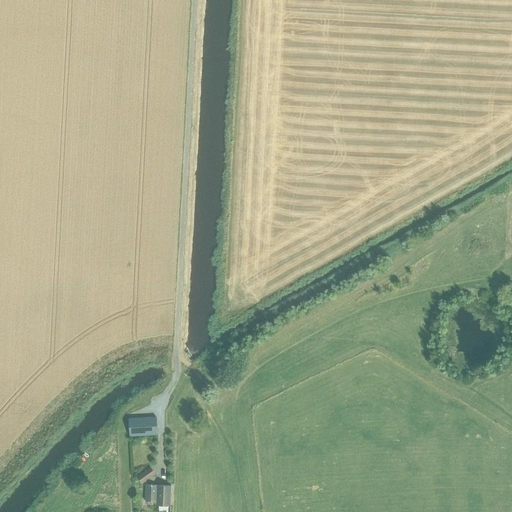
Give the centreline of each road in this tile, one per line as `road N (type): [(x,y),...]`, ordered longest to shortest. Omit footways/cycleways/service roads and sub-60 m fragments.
road 1 (unclassified): [(160,477),(160,413),(181,368),(195,0)]
road 2 (track): [(511,276),(432,286),(364,308),(258,362),(238,382)]
road 3 (track): [(242,511),(238,382)]
